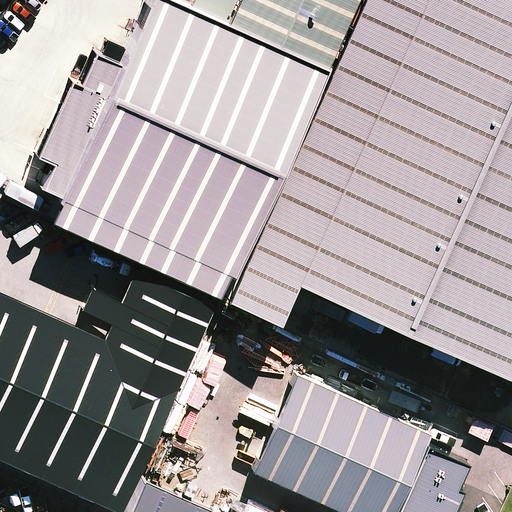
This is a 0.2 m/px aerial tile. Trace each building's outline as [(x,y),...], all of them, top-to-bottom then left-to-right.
[(228,21),(184,0),(143,0),(45,208),(209,285),(315,61),(228,21)] [(511,0),(353,0),(221,291),(277,316),(295,276),(511,373),(511,0)] [(341,0),(236,0),(228,21),(315,61),(341,0)] [(0,447),(113,500),(207,299),(122,260),(93,322),(0,279),(0,447)] [(427,427),(289,364),(243,465),(345,511),(440,511),(466,456),(423,437),(427,427)] [(229,511),(144,472),(124,511),(229,511)]
